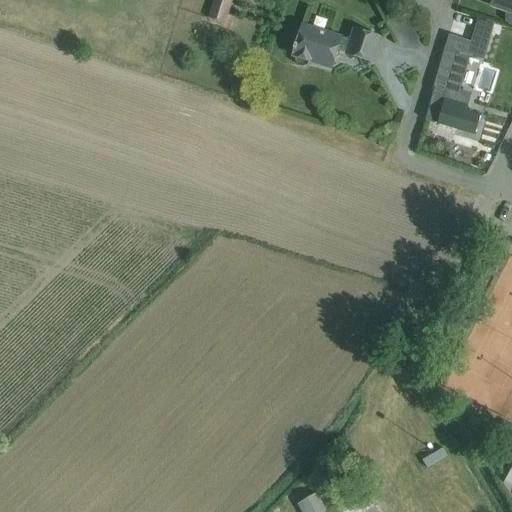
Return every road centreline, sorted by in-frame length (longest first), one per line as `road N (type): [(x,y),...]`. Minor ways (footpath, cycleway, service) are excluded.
road 1 (residential): [(494,181),(408,161),(403,146),(441,16),(431,0)]
road 2 (residential): [(494,181),(435,300)]
